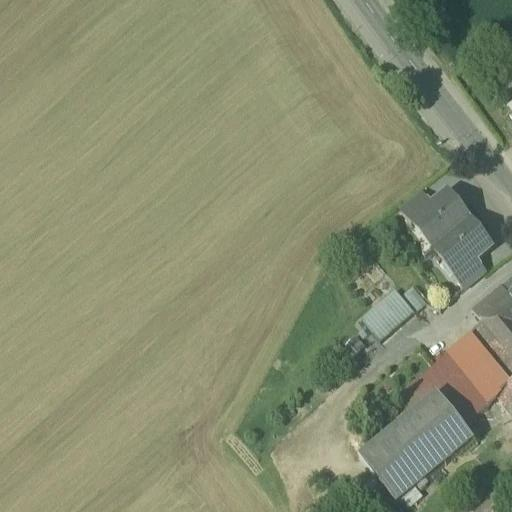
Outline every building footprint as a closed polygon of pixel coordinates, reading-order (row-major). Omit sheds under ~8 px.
[(431,208),(415,220),(416,222),(436,247),(469,221),(447,194),(431,208)] [(420,195),(400,212),(411,226),(416,222),(415,220),(431,208),(420,195)] [(469,221),(436,247),(457,272),(458,274),(474,261),(490,248),(469,221)] [(474,261),(458,274),(457,272),(452,276),(463,291),(483,274),(474,261)] [(511,279),(501,288),(510,298),(511,296),(511,279)] [(501,288),(462,320),(470,333),(511,382),(511,381),(511,301),(510,298),(501,288)] [(426,305),(412,289),(399,298),(413,315),(426,305)] [(395,293),(360,322),(379,344),(413,315),(399,298),(395,293)] [(511,382),(470,333),(447,356),(487,407),(497,398),(495,395),(511,382)] [(447,356),(397,396),(411,414),(436,394),(462,427),(487,407),(447,356)] [(511,383),(511,382),(495,395),(497,398),(509,415),(511,421),(511,439),(511,441),(511,442),(511,383)] [(437,397),(358,459),(396,506),(474,444),(437,397)]
